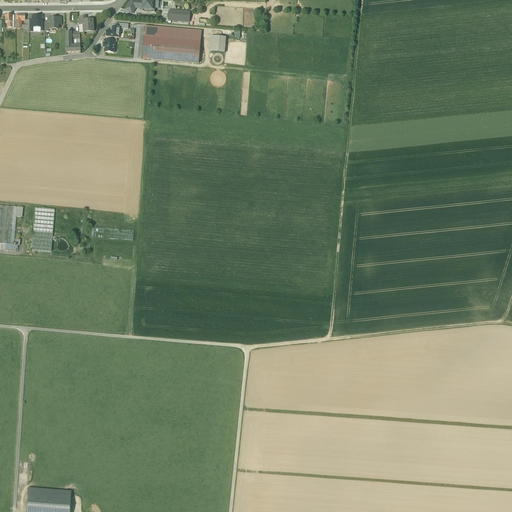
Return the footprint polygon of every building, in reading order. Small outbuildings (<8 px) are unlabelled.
[(152,11),(143,10),(143,13),(155,13),(155,0),(153,0),(152,11)] [(153,0),(150,0),(143,0),(143,1),(143,9),(143,10),(152,11),(153,0)] [(131,1),(125,10),(132,14),(135,8),(131,1)] [(143,1),(131,1),(135,8),(143,9),(143,1)] [(190,13),(170,11),(169,21),(189,23),(190,13)] [(24,21),(24,16),(15,16),(15,28),(15,29),(21,29),(21,26),(21,21),(24,21)] [(41,17),(32,17),(32,20),(32,28),(40,28),(41,28),(41,22),(41,17)] [(57,19),(48,19),(48,22),(49,30),(55,30),(56,30),(57,30),(59,29),(59,27),(58,26),(58,25),(61,25),(61,18),(57,18),(57,19)] [(93,21),(86,21),(85,18),(83,18),(83,25),(84,32),(93,31),(93,21)] [(106,32),(105,38),(107,38),(117,39),(119,39),(120,29),(120,28),(114,28),(111,27),(110,32),(106,32)] [(201,32),(145,27),(142,58),(198,63),(201,32)] [(225,54),(226,39),(210,38),(209,53),(225,54)] [(78,46),(71,46),(71,40),(71,39),(67,39),(66,53),(80,52),(80,46),(78,46)] [(107,41),(106,41),(106,45),(104,44),(104,48),(105,48),(105,53),(114,53),(115,42),(107,41)] [(23,208),(0,206),(0,250),(14,252),(14,247),(16,247),(16,246),(14,246),(16,218),(22,218),(23,208)] [(54,211),(35,209),(31,251),(51,253),(54,211)] [(134,232),(92,229),(91,238),(133,242),(134,232)] [(68,511),(70,493),(28,490),(26,511),(68,511)]
